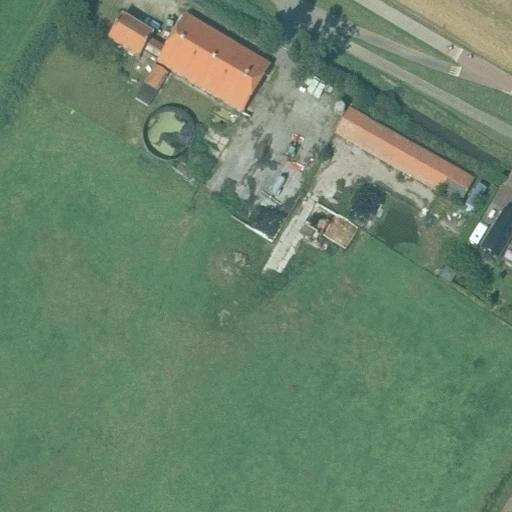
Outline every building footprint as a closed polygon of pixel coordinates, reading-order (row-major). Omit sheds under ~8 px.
[(270,69),(184,18),(165,51),(150,42),(153,37),(121,19),(107,42),(138,60),(140,55),(241,116),(270,69)] [(150,110),(158,96),(156,95),(167,76),(153,68),(134,100),(150,110)] [(461,205),(464,200),(473,183),(348,112),(335,135),(461,205)] [(339,217),(347,204),(327,192),(319,205),(339,217)] [(363,229),(371,216),(350,203),(342,217),(363,229)] [(511,237),(511,217),(504,212),(480,251),(498,261),(511,237)]
